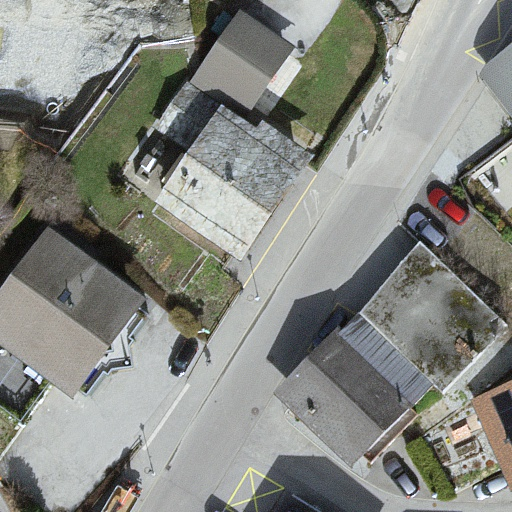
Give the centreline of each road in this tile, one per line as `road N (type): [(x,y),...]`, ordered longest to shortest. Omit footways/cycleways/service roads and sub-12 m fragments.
road 1 (tertiary): [(480,0),(403,142),(221,419)]
road 2 (residential): [(221,419),(391,511),(420,511)]
